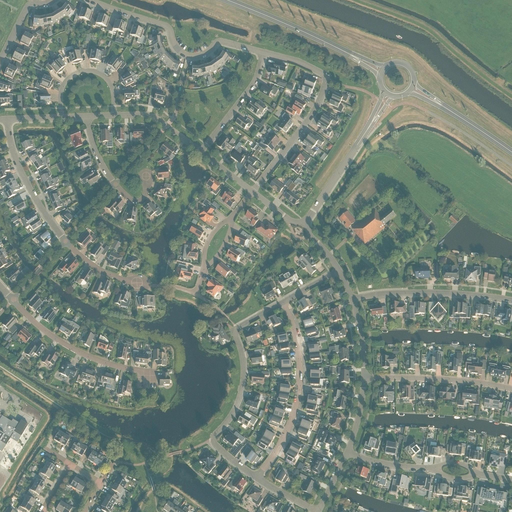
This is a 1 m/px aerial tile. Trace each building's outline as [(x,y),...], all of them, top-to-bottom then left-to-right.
[(60,9),(67,16),(71,10),(73,12),(75,9),(69,5),(68,7),(63,3),(59,8),(60,9)] [(63,18),(67,16),(60,9),(56,12),(61,20),(62,22),(64,21),(63,18)] [(84,20),(88,9),(87,9),(83,9),(83,10),(81,9),(79,15),(76,14),(74,20),(78,21),(79,18),(84,20)] [(91,27),(91,26),(93,20),(90,19),(92,13),(91,12),(88,9),(84,20),(89,22),(88,25),(91,27)] [(54,24),(61,20),(56,12),(51,15),(54,24)] [(40,17),(40,16),(34,15),(34,21),(30,20),(29,28),(33,28),(33,25),(40,27),(40,17)] [(50,25),(54,24),(51,15),(45,16),(48,28),(50,27),(50,25)] [(101,26),(105,15),(104,15),(100,15),(98,15),(96,21),(93,20),(91,26),(95,27),(96,24),(101,26)] [(108,31),(110,25),(107,24),(109,19),(108,18),(108,17),(105,15),(101,26),(106,27),(105,30),(108,31)] [(118,31),(122,21),(122,20),(121,21),(117,20),(117,21),(115,21),(113,26),(110,25),(108,31),(112,32),(113,30),(118,31)] [(125,38),(127,31),(124,30),(126,25),(125,24),(125,23),(122,21),(118,31),(121,33),(120,36),(122,37),(125,38)] [(135,37),(139,26),(138,27),(134,26),(134,27),(132,27),(130,32),(127,31),(125,38),(130,40),(132,36),(135,37)] [(139,26),(135,37),(138,38),(137,42),(142,44),(144,37),(142,36),(143,31),(142,30),(142,29),(139,27),(139,26)] [(20,37),(31,42),(33,37),(36,39),(37,35),(32,33),(30,35),(25,33),(24,34),(21,37),(20,37)] [(162,43),(162,44),(163,43),(163,38),(157,38),(156,35),(149,36),(149,39),(150,41),(150,42),(152,41),(153,46),(162,43)] [(29,45),(31,42),(20,37),(20,42),(20,43),(25,46),(24,49),(29,52),(32,46),(29,45)] [(164,48),(162,44),(162,43),(153,46),(155,50),(152,51),(154,54),(164,48)] [(94,63),(97,52),(93,51),(94,49),(88,47),(87,54),(90,54),(89,60),(91,60),(90,61),(94,63)] [(74,53),(77,64),(81,61),(82,60),(81,54),(84,54),(82,48),(79,48),(80,51),(74,53)] [(159,59),(167,54),(164,48),(154,54),(155,56),(157,55),(159,59)] [(28,55),(29,52),(24,49),(22,52),(17,49),(16,50),(13,53),(12,53),(23,58),(24,55),(27,57),(28,55)] [(97,52),(94,63),(99,63),(99,62),(100,62),(102,56),(105,57),(106,51),(100,50),(100,53),(97,52)] [(77,64),(74,53),(69,54),(68,51),(65,52),(66,58),(70,57),(71,63),(73,63),(73,64),(77,64)] [(218,57),(225,64),(229,58),(231,59),(233,57),(227,52),(225,55),(220,52),(217,56),(218,57)] [(21,61),(23,58),(12,53),(12,58),(12,59),(17,62),(16,65),(21,68),(24,63),(21,61)] [(110,70),(117,61),(112,58),(114,55),(111,53),(108,58),(110,60),(106,65),(108,66),(107,66),(110,70)] [(163,66),(171,57),(167,54),(159,59),(163,62),(161,64),(163,66)] [(55,63),(62,72),(65,68),(64,67),(65,66),(61,62),(64,60),(60,55),(57,57),(55,59),(57,61),(55,63)] [(175,61),(171,57),(163,66),(165,67),(166,66),(170,69),(175,61)] [(221,66),(225,64),(218,57),(213,60),(219,68),(220,70),(221,70),(223,69),(221,66)] [(175,61),(170,69),(174,71),(173,74),(178,76),(181,69),(178,68),(181,62),(176,60),(175,61)] [(218,71),(220,70),(219,68),(213,60),(209,64),(213,72),(217,70),(218,71)] [(117,61),(110,70),(114,72),(114,71),(116,72),(119,67),(122,69),(126,64),(123,62),(121,64),(117,61)] [(62,72),(55,63),(52,65),(50,62),(45,66),(50,72),(51,71),(53,70),(56,74),(58,73),(58,74),(62,72)] [(285,72),(286,66),(275,63),(274,67),(270,66),(268,73),(278,75),(279,71),(285,72)] [(213,72),(209,64),(203,65),(206,74),(207,77),(207,78),(210,77),(209,74),(213,72)] [(19,73),(21,68),(16,65),(14,68),(9,65),(8,66),(5,69),(4,69),(15,74),(16,71),(19,73)] [(198,67),(198,66),(192,65),(192,71),(189,71),(188,78),(194,78),(194,76),(199,76),(198,67)] [(207,77),(206,74),(203,65),(198,67),(199,76),(203,75),(204,78),(207,77)] [(12,79),(15,74),(4,69),(4,70),(4,74),(4,76),(9,78),(8,81),(13,84),(15,81),(12,79)] [(131,78),(128,73),(131,72),(130,69),(124,72),(125,74),(120,77),(121,79),(120,79),(121,83),(131,78)] [(38,79),(42,81),(52,86),(52,85),(53,81),(52,81),(53,79),(47,77),(48,74),(41,71),(38,79)] [(131,78),(121,83),(124,87),(125,86),(125,88),(131,85),(132,88),(138,85),(135,80),(136,79),(136,75),(131,78)] [(305,85),(313,89),(317,80),(305,75),(304,79),(307,80),(305,85)] [(52,86),(42,81),(40,84),(37,82),(34,88),(41,91),(42,88),(48,90),(49,89),(52,86)] [(11,90),(13,85),(7,83),(6,86),(0,83),(0,91),(3,92),(3,91),(7,92),(8,89),(11,90)] [(305,85),(301,84),(298,92),(310,97),(313,89),(305,85)] [(272,90),(264,85),(260,92),(269,97),(271,92),(276,95),(279,90),(273,87),(272,90)] [(153,89),(152,96),(155,97),(154,100),(158,101),(157,102),(162,104),(163,102),(164,103),(165,97),(160,96),(161,91),(157,90),(153,89)] [(130,101),(130,100),(134,100),(134,97),(138,96),(138,91),(131,91),(131,94),(124,94),(124,100),(125,100),(125,102),(130,101)] [(332,99),(340,103),(342,100),(346,102),(349,97),(340,93),(339,96),(334,94),(332,99)] [(43,97),(43,94),(34,94),(34,100),(39,103),(44,103),(44,104),(49,105),(49,103),(50,103),(50,97),(43,97)] [(12,96),(12,95),(6,95),(6,98),(0,98),(0,105),(0,106),(5,105),(5,104),(9,104),(9,101),(12,101),(15,100),(15,96),(12,96)] [(295,105),(303,110),(306,104),(301,101),(303,99),(298,96),(296,95),(293,100),(297,102),(295,105)] [(339,106),(340,103),(332,99),(329,105),(334,107),(333,110),(341,113),(344,108),(339,106)] [(258,106),(252,102),(247,108),(256,115),(259,111),(262,114),(266,108),(260,103),(258,106)] [(299,116),(303,110),(295,105),(293,108),(289,106),(286,111),(288,112),(293,115),(294,113),(299,116)] [(282,123),(290,129),(293,124),(288,120),(290,118),(285,113),(282,117),(284,121),(282,123)] [(321,121),(329,126),(331,123),(335,126),(338,121),(330,116),(328,118),(324,116),(321,121)] [(245,121),(240,117),(236,123),(244,130),(247,126),(249,128),(253,123),(248,119),(245,121)] [(328,129),(329,126),(321,121),(317,126),(322,129),(320,131),(329,137),(332,132),(328,129)] [(286,133),(290,129),(282,123),(281,125),(280,125),(277,124),(274,128),(279,132),(281,130),(286,133)] [(268,140),(276,146),(280,141),(274,137),(276,134),(270,129),(267,132),(268,132),(267,134),(270,137),(268,139),(268,140)] [(81,138),(78,130),(75,132),(74,131),(72,132),(72,133),(69,134),(72,141),(75,148),(82,145),(80,140),(79,140),(79,139),(81,138)] [(126,136),(123,134),(123,130),(117,130),(117,138),(115,139),(120,144),(123,144),(129,143),(129,136),(126,136)] [(140,140),(144,136),(143,135),(143,130),(133,131),(133,134),(130,134),(130,142),(136,142),(136,138),(137,137),(140,140)] [(105,132),(105,131),(101,131),(101,142),(107,142),(107,148),(112,148),(112,145),(112,136),(109,136),(109,131),(105,132)] [(307,140),(315,146),(317,143),(321,146),(324,142),(317,136),(315,138),(310,135),(307,140)] [(268,140),(268,139),(265,137),(258,146),(264,151),(267,147),(272,151),(276,146),(268,140)] [(228,141),(224,138),(218,146),(224,151),(226,148),(231,152),(235,146),(233,144),(235,142),(230,138),(228,141)] [(32,145),(30,141),(33,140),(26,143),(25,142),(21,144),(23,148),(24,148),(25,151),(27,150),(28,153),(35,150),(33,144),(32,145)] [(313,149),(315,146),(307,140),(303,145),(307,148),(305,150),(313,156),(317,152),(313,149)] [(165,164),(172,159),(175,157),(172,154),(174,151),(165,143),(160,150),(169,157),(169,158),(162,162),(161,161),(158,163),(160,166),(165,164)] [(80,162),(89,158),(87,156),(85,152),(82,153),(81,150),(71,154),(73,153),(75,157),(78,159),(80,162)] [(33,165),(43,158),(41,155),(39,156),(36,151),(30,155),(31,158),(30,159),(33,165)] [(243,157),(237,152),(232,157),(240,164),(244,159),(247,161),(251,156),(246,153),(243,157)] [(293,158),(301,164),(303,161),(306,163),(310,159),(303,153),(301,156),(297,153),(293,158)] [(43,158),(33,165),(37,171),(39,169),(41,172),(47,168),(45,165),(46,164),(46,158),(45,157),(46,157),(45,157),(43,158)] [(259,170),(254,166),(257,161),(251,157),(247,163),(250,165),(247,169),(255,175),(260,168),(259,170)] [(89,158),(80,162),(81,166),(81,170),(83,173),(81,175),(90,169),(89,166),(92,165),(89,160),(89,158)] [(301,170),(301,169),(303,166),(300,164),(301,164),(293,158),(289,163),(293,166),(291,169),(298,174),(301,170)] [(8,166),(0,168),(0,170),(1,172),(0,172),(0,179),(5,177),(4,173),(10,171),(8,166)] [(158,179),(168,177),(168,171),(169,171),(169,167),(160,168),(160,172),(157,172),(158,179)] [(44,184),(51,180),(50,177),(51,176),(48,171),(41,174),(43,177),(41,177),(44,184)] [(90,177),(88,174),(80,179),(84,185),(88,182),(90,186),(96,183),(97,183),(101,181),(98,177),(96,174),(90,177)] [(8,189),(16,184),(14,179),(8,182),(7,179),(0,182),(2,188),(7,185),(8,189)] [(55,179),(51,180),(44,184),(47,190),(49,189),(50,192),(57,189),(55,186),(58,185),(55,179)] [(219,185),(211,179),(206,186),(207,184),(213,189),(211,192),(216,196),(220,190),(217,188),(220,185),(219,185)] [(279,193),(284,187),(275,180),(270,186),(279,193)] [(16,184),(8,189),(5,190),(7,196),(8,199),(15,195),(13,193),(19,190),(16,184)] [(170,190),(172,186),(165,184),(164,188),(157,186),(156,191),(155,191),(154,195),(158,196),(164,198),(166,189),(170,190)] [(291,184),(288,188),(286,192),(289,194),(285,198),(295,206),(296,204),(297,204),(298,203),(299,202),(298,201),(300,199),(299,199),(301,197),(301,196),(298,194),(297,194),(296,196),(291,192),(295,187),(291,184)] [(52,204),(60,201),(58,197),(60,196),(58,191),(50,194),(52,196),(50,197),(52,204)] [(232,199),(234,197),(227,191),(222,198),(225,201),(224,203),(230,208),(234,202),(232,199)] [(19,202),(17,202),(15,199),(9,202),(11,207),(13,206),(15,209),(14,211),(19,212),(20,210),(26,207),(22,201),(19,202)] [(120,210),(124,205),(119,200),(114,205),(111,203),(106,208),(112,213),(115,210),(119,214),(122,211),(120,210)] [(217,209),(205,200),(206,201),(204,203),(209,207),(206,211),(203,209),(200,215),(202,216),(200,219),(204,222),(206,220),(208,221),(209,222),(212,219),(213,217),(216,219),(210,214),(215,208),(217,209)] [(60,201),(52,204),(55,210),(57,209),(58,212),(65,209),(63,204),(61,204),(60,201)] [(155,210),(150,203),(144,208),(150,217),(154,214),(157,217),(162,213),(158,208),(155,210)] [(135,218),(136,211),(129,209),(128,215),(124,214),(123,221),(127,222),(127,220),(131,221),(135,222),(135,218)] [(254,226),(258,220),(255,218),(258,215),(251,209),(245,216),(252,222),(251,224),(254,226)] [(73,218),(70,215),(71,214),(67,210),(61,216),(63,218),(62,220),(64,222),(64,223),(67,226),(71,222),(70,221),(75,216),(74,216),(73,218)] [(383,226),(395,216),(391,210),(381,218),(375,210),(352,229),(355,232),(355,233),(365,244),(385,228),(383,226)] [(356,221),(347,211),(345,213),(339,218),(342,223),(344,221),(346,224),(345,225),(347,228),(356,221)] [(25,228),(29,226),(37,220),(34,215),(32,216),(30,214),(22,219),(24,222),(23,223),(25,228)] [(455,225),(459,221),(453,215),(449,219),(455,225)] [(38,220),(29,226),(33,231),(32,232),(34,234),(40,230),(39,227),(41,226),(38,220)] [(273,228),(268,224),(265,227),(261,224),(256,229),(261,233),(262,233),(270,239),(274,234),(275,235),(275,234),(278,230),(274,227),(273,228)] [(200,238),(204,232),(193,225),(189,232),(200,238)] [(247,238),(249,236),(243,231),(241,234),(240,236),(237,235),(234,241),(240,244),(239,244),(244,247),(244,246),(247,239),(247,238)] [(43,236),(40,233),(40,232),(33,239),(34,240),(35,239),(42,245),(41,247),(46,251),(50,247),(47,243),(49,242),(48,241),(51,240),(49,238),(50,238),(46,233),(43,236)] [(90,238),(86,234),(78,243),(84,248),(90,241),(93,243),(97,239),(93,235),(90,238)] [(116,251),(120,244),(115,241),(111,248),(116,251)] [(188,244),(187,250),(185,250),(184,259),(191,260),(191,258),(197,259),(198,251),(195,251),(196,245),(188,244)] [(103,250),(97,246),(91,254),(97,259),(101,253),(104,255),(109,248),(106,246),(103,250)] [(237,252),(231,248),(227,256),(232,259),(232,260),(236,262),(239,257),(241,258),(243,256),(245,253),(238,249),(237,252)] [(40,250),(33,257),(38,261),(44,253),(40,250)] [(117,269),(122,258),(111,253),(109,259),(113,260),(111,266),(117,269)] [(316,270),(313,267),(315,265),(305,254),(299,260),(302,264),(301,265),(300,266),(303,269),(304,269),(306,267),(309,271),(308,271),(311,275),(316,270)] [(134,270),(138,261),(128,257),(126,262),(124,261),(121,269),(124,270),(125,267),(134,270)] [(4,259),(0,261),(0,268),(5,266),(6,268),(13,264),(11,262),(7,264),(4,259)] [(70,274),(77,266),(71,260),(66,266),(64,264),(60,269),(64,273),(66,270),(70,274)] [(229,270),(221,263),(216,270),(225,277),(230,271),(235,275),(237,273),(232,268),(229,270)] [(185,270),(186,266),(179,265),(178,268),(176,277),(179,279),(183,279),(183,277),(187,278),(190,278),(192,275),(192,271),(185,270)] [(456,271),(456,267),(448,267),(448,271),(444,271),(444,279),(458,279),(458,271),(456,271)] [(480,275),(481,268),(474,267),(474,271),(467,270),(466,279),(464,278),(464,279),(466,279),(466,280),(476,281),(477,274),(480,275)] [(430,278),(429,268),(421,268),(421,269),(416,270),(416,272),(415,273),(415,275),(416,275),(416,278),(421,277),(421,279),(430,278)] [(20,282),(28,273),(24,269),(19,274),(15,270),(7,277),(12,283),(17,278),(20,282)] [(494,282),(496,272),(485,270),(484,278),(488,279),(488,281),(494,282)] [(86,284),(92,275),(86,271),(82,277),(80,275),(75,282),(80,285),(82,281),(86,284)] [(297,279),(294,272),(291,274),(291,275),(289,276),(289,275),(285,277),(285,278),(282,280),(281,280),(280,281),(279,282),(280,283),(281,284),(283,288),(289,284),(290,285),(292,284),(291,283),(295,281),(295,280),(297,279)] [(214,282),(211,280),(207,285),(210,288),(207,291),(214,297),(218,292),(219,293),(223,287),(215,281),(214,282)] [(110,284),(103,281),(102,284),(98,283),(94,292),(99,295),(101,292),(103,292),(104,295),(109,293),(108,290),(110,284)] [(267,300),(275,295),(272,290),(276,288),(272,282),(267,285),(269,290),(263,294),(265,298),(265,299),(266,299),(267,300)] [(332,301),(329,295),(333,293),(330,286),(327,287),(327,288),(320,291),(323,297),(324,297),(325,300),(324,300),(326,304),(332,301)] [(128,300),(130,295),(122,292),(120,298),(117,297),(114,303),(121,306),(120,307),(121,307),(127,308),(130,301),(128,300)] [(41,303),(36,298),(35,298),(36,297),(34,295),(29,300),(32,303),(29,306),(35,311),(39,306),(42,308),(46,303),(44,300),(41,303)] [(148,298),(148,296),(144,297),(144,298),(144,300),(142,300),(141,298),(142,297),(138,298),(139,306),(142,306),(142,307),(144,307),(148,307),(148,309),(152,309),(151,307),(154,307),(154,297),(148,298)] [(306,301),(305,299),(298,303),(299,303),(300,305),(299,306),(299,307),(298,308),(298,309),(299,310),(301,314),(300,313),(309,308),(310,309),(313,307),(308,300),(306,301)] [(399,306),(399,303),(391,303),(391,314),(399,314),(399,313),(406,313),(405,305),(401,306),(399,306)] [(419,304),(419,303),(415,303),(415,307),(409,307),(410,319),(415,319),(415,315),(419,315),(419,314),(425,314),(425,307),(424,307),(424,304),(427,304),(427,303),(419,304)] [(446,313),(440,306),(440,303),(434,303),(433,309),(430,312),(431,312),(438,320),(446,312),(446,313)] [(460,314),(461,304),(454,304),(453,311),(450,310),(450,316),(456,317),(456,314),(460,314)] [(461,304),(460,314),(464,315),(463,318),(470,318),(470,311),(467,311),(467,305),(461,304)] [(375,307),(375,305),(370,306),(371,312),(372,311),(372,315),(383,314),(383,315),(387,314),(386,307),(381,307),(381,306),(375,307)] [(335,309),(335,306),(328,308),(329,311),(330,311),(334,322),(341,320),(339,312),(340,312),(339,308),(335,309)] [(483,315),(484,307),(477,306),(476,308),(473,308),(472,317),(475,317),(476,315),(483,315)] [(49,324),(55,316),(49,311),(51,309),(49,307),(45,311),(47,313),(43,319),(49,324)] [(484,307),(483,315),(490,316),(490,319),(493,319),(494,310),(491,310),(492,308),(484,307)] [(510,321),(511,311),(503,309),(503,313),(501,312),(497,311),(496,317),(502,318),(502,320),(510,321)] [(12,335),(18,329),(13,325),(16,322),(10,316),(2,325),(8,330),(12,335)] [(277,319),(275,316),(269,319),(270,321),(267,323),(269,326),(272,325),(274,328),(283,323),(284,325),(284,324),(281,320),(281,319),(280,319),(279,318),(278,318),(277,319)] [(305,330),(314,327),(313,321),(314,320),(313,317),(305,319),(306,322),(304,323),(305,330)] [(67,321),(63,318),(60,324),(62,325),(59,331),(64,334),(69,326),(71,322),(67,321)] [(69,326),(64,334),(69,337),(72,332),(75,334),(79,328),(79,327),(72,322),(71,322),(69,326)] [(220,328),(219,325),(213,328),(215,331),(214,332),(215,334),(211,337),(214,342),(219,340),(222,345),(229,341),(221,328),(220,328)] [(248,343),(258,339),(256,334),(261,332),(259,327),(252,329),(254,333),(245,336),(248,343)] [(314,327),(305,330),(307,336),(309,336),(310,339),(316,337),(318,336),(318,335),(319,334),(319,333),(318,332),(317,331),(316,331),(314,327)] [(338,331),(337,328),(330,329),(331,335),(334,334),(335,339),(345,336),(344,330),(338,331)] [(31,337),(23,329),(19,334),(16,333),(11,339),(15,342),(19,338),(22,340),(22,341),(25,344),(31,337)] [(279,344),(289,343),(287,336),(285,336),(285,333),(279,334),(279,338),(278,338),(279,344)] [(94,336),(90,334),(89,334),(90,334),(89,336),(85,335),(82,342),(86,343),(85,345),(84,345),(89,347),(92,340),(95,342),(97,336),(94,334),(94,336)] [(107,341),(106,339),(104,338),(103,337),(100,336),(100,335),(98,341),(99,341),(100,341),(97,348),(105,351),(106,349),(109,350),(108,351),(111,352),(114,345),(111,344),(110,345),(108,344),(107,344),(108,342),(107,341)] [(45,348),(38,343),(36,347),(34,347),(31,345),(25,354),(32,359),(35,354),(38,357),(45,348)] [(289,343),(279,344),(275,345),(276,349),(277,350),(278,351),(279,351),(280,355),(288,353),(288,350),(290,349),(289,343)] [(310,354),(319,353),(318,346),(320,346),(320,343),(311,344),(311,347),(309,347),(310,354)] [(130,353),(131,345),(125,344),(124,349),(120,348),(118,358),(125,360),(126,353),(130,353)] [(341,350),(341,346),(335,347),(336,353),(340,353),(341,361),(345,360),(346,361),(347,361),(347,360),(348,360),(347,354),(348,354),(347,349),(341,350)] [(252,364),(262,363),(262,356),(263,355),(262,349),(254,351),(255,356),(251,357),(252,364)] [(141,364),(142,355),(139,355),(139,354),(138,351),(133,351),(132,357),(136,357),(135,364),(141,364)] [(165,366),(166,354),(160,354),(160,351),(154,351),(153,357),(157,358),(157,366),(165,366)] [(419,365),(419,351),(414,351),(414,358),(407,358),(407,362),(406,362),(406,365),(407,365),(407,370),(411,370),(414,370),(415,370),(415,365),(419,365)] [(53,365),(58,356),(52,352),(48,358),(45,356),(41,362),(47,366),(49,363),(53,365)] [(142,355),(141,364),(147,365),(148,359),(151,359),(152,353),(147,352),(145,355),(142,355)] [(440,366),(441,352),(435,352),(435,359),(429,358),(428,363),(427,366),(428,366),(428,370),(432,370),(432,371),(435,371),(436,371),(436,366),(440,366)] [(319,353),(310,354),(310,361),(313,361),(313,364),(322,363),(321,359),(320,360),(319,353)] [(461,367),(462,354),(457,353),(456,360),(450,360),(450,364),(449,364),(449,367),(449,371),(453,372),(456,373),(456,372),(457,372),(458,367),(461,367)] [(19,365),(24,358),(19,355),(15,362),(19,365)] [(390,358),(390,357),(382,357),(382,368),(383,368),(384,368),(384,369),(385,369),(386,369),(387,369),(387,368),(388,368),(390,368),(390,365),(396,365),(396,358),(390,358)] [(282,369),(291,369),(291,362),(289,362),(289,359),(280,359),(280,362),(282,362),(282,369)] [(475,374),(476,364),(472,363),(472,360),(467,360),(465,368),(468,369),(468,373),(475,374)] [(476,364),(475,374),(481,375),(482,370),(486,371),(487,361),(483,360),(483,362),(480,361),(480,364),(476,364)] [(74,377),(76,371),(69,367),(70,365),(64,363),(59,373),(67,377),(68,374),(74,377)] [(498,377),(499,368),(496,368),(497,365),(489,363),(488,372),(491,373),(491,376),(497,377),(497,378),(498,377)] [(498,377),(505,379),(506,373),(509,373),(510,367),(503,366),(502,369),(499,368),(498,377)] [(86,382),(90,370),(84,368),(82,377),(78,375),(76,382),(81,384),(82,381),(86,382)] [(348,383),(349,371),(345,371),(345,368),(338,368),(338,375),(341,375),(340,383),(348,383)] [(291,369),(282,369),(282,376),(283,376),(283,379),(289,379),(289,376),(291,375),(291,369)] [(311,379),(320,379),(320,373),(322,373),(322,369),(313,369),(313,372),(311,372),(311,379)] [(90,370),(86,382),(89,383),(88,386),(93,388),(96,382),(93,380),(96,372),(90,370)] [(168,378),(168,372),(163,372),(163,376),(164,376),(164,378),(159,378),(159,386),(161,386),(163,386),(163,385),(169,385),(169,378),(168,378)] [(269,377),(269,373),(262,372),(262,376),(253,375),(252,383),(264,384),(265,376),(269,377)] [(106,384),(109,375),(103,374),(101,380),(98,379),(96,388),(99,388),(100,386),(102,386),(103,383),(106,384)] [(115,377),(109,375),(106,388),(112,390),(111,390),(114,391),(116,384),(113,383),(115,377)] [(320,386),(320,379),(311,379),(310,386),(312,386),(312,389),(321,389),(321,386),(320,386)] [(130,393),(131,383),(124,382),(123,385),(122,385),(121,386),(121,387),(119,386),(118,395),(124,396),(125,392),(130,393)] [(280,393),(289,394),(291,388),(288,387),(289,384),(280,382),(280,386),(281,386),(280,393)] [(388,391),(388,387),(380,387),(380,394),(380,398),(388,398),(388,402),(393,402),(393,396),(393,390),(390,390),(390,391),(388,391)] [(414,400),(414,390),(410,390),(410,387),(403,387),(403,394),(401,394),(401,398),(410,399),(410,400),(414,400)] [(434,400),(434,388),(426,387),(426,392),(424,392),(424,391),(420,391),(419,397),(426,398),(426,400),(434,400)] [(451,391),(451,390),(443,389),(443,391),(440,391),(440,397),(443,397),(443,399),(450,399),(450,397),(455,398),(455,392),(451,391)] [(469,401),(470,391),(463,390),(463,394),(459,394),(458,406),(463,406),(465,400),(469,401)] [(345,410),(347,398),(342,397),(343,392),(335,391),(334,401),(338,401),(337,408),(340,409),(341,409),(345,410)] [(470,391),(469,401),(473,401),(473,404),(479,405),(480,395),(476,395),(477,392),(470,391)] [(259,401),(260,395),(254,393),(252,399),(249,398),(246,405),(257,409),(260,401),(259,401)] [(288,401),(289,394),(280,393),(279,399),(277,399),(277,402),(286,404),(286,401),(288,401)] [(307,403),(317,406),(318,399),(322,400),(322,396),(312,394),(311,397),(309,397),(307,403)] [(491,408),(494,394),(490,394),(490,396),(486,395),(484,405),(491,406),(491,408)] [(494,394),(491,408),(491,407),(502,409),(503,401),(500,400),(500,398),(497,397),(497,395),(494,394)] [(315,412),(317,406),(307,403),(306,410),(308,411),(307,414),(318,416),(319,413),(315,412)] [(274,416),(283,419),(285,413),(283,412),(284,409),(276,406),(275,409),(276,410),(274,416)] [(0,451),(1,453),(6,445),(4,443),(7,437),(18,444),(29,426),(22,421),(20,424),(13,419),(11,423),(9,421),(10,420),(2,416),(2,417),(0,415),(0,414),(0,413),(0,412),(0,451)] [(339,429),(341,425),(340,425),(342,418),(337,417),(338,414),(332,412),(330,417),(333,418),(331,426),(336,427),(335,428),(339,429)] [(249,419),(242,415),(238,421),(247,427),(249,423),(254,426),(257,420),(251,416),(249,419)] [(280,425),(283,419),(274,416),(271,422),(270,421),(269,425),(277,428),(278,425),(280,425)] [(300,427),(309,431),(309,430),(312,431),(314,426),(313,425),(314,422),(306,419),(305,422),(303,421),(300,427)] [(307,437),(309,431),(300,427),(298,434),(300,434),(299,438),(307,441),(308,437),(307,437)] [(263,438),(272,442),(275,436),(273,435),(275,432),(267,428),(265,431),(267,432),(263,438)] [(59,443),(64,435),(61,433),(62,432),(56,429),(52,436),(55,438),(54,440),(59,443)] [(334,444),(336,440),(332,438),(331,434),(323,431),(320,438),(324,439),(323,442),(321,442),(331,446),(330,448),(331,448),(331,447),(333,448),(334,444)] [(66,445),(69,446),(74,438),(74,437),(66,432),(64,435),(59,443),(65,447),(66,445)] [(233,436),(230,433),(225,439),(229,441),(228,442),(233,446),(238,439),(242,442),(245,439),(239,435),(237,438),(234,435),(233,436)] [(76,453),(81,445),(78,443),(79,441),(74,438),(69,446),(72,448),(71,450),(76,453)] [(268,448),(272,442),(263,438),(260,443),(259,442),(257,445),(265,450),(266,447),(268,448)] [(377,449),(379,442),(376,441),(377,441),(371,439),(369,444),(366,443),(364,450),(371,452),(372,448),(374,449),(374,448),(377,449)] [(290,450),(298,454),(301,449),(302,449),(304,446),(296,442),(295,445),(293,444),(290,450)] [(395,455),(397,445),(387,443),(385,453),(395,455)] [(456,446),(455,455),(458,456),(461,456),(461,454),(464,455),(465,448),(466,444),(457,443),(456,445),(456,446)] [(423,449),(417,448),(414,444),(406,450),(412,458),(417,454),(418,455),(422,455),(422,456),(423,456),(424,445),(423,449)] [(86,457),(92,446),(90,445),(88,448),(85,446),(84,447),(81,445),(76,453),(82,457),(83,455),(86,457)] [(93,463),(98,455),(95,453),(96,447),(93,445),(92,446),(86,457),(88,458),(87,460),(93,463)] [(456,446),(456,445),(451,445),(450,446),(447,445),(446,452),(450,453),(449,455),(452,455),(455,455),(456,446)] [(435,457),(436,447),(430,446),(430,447),(427,447),(426,454),(429,454),(429,456),(432,457),(435,457)] [(475,461),(476,451),(476,448),(471,447),(471,446),(468,446),(466,458),(469,458),(469,460),(472,460),(472,461),(475,461)] [(436,447),(435,457),(438,457),(441,458),(441,456),(444,456),(445,449),(442,449),(442,448),(436,447)] [(260,459),(252,453),(253,451),(250,449),(245,457),(248,459),(246,460),(252,464),(254,462),(255,462),(256,463),(257,462),(258,462),(259,461),(262,457),(261,457),(260,459)] [(295,460),(298,454),(290,450),(286,456),(288,457),(287,460),(294,464),(296,461),(295,460)] [(476,451),(475,461),(478,461),(481,462),(481,460),(484,460),(485,453),(482,453),(482,452),(476,451)] [(98,455),(93,463),(99,467),(100,465),(103,467),(108,459),(103,456),(103,455),(99,452),(98,455)] [(215,459),(211,456),(212,455),(208,452),(205,455),(206,455),(202,459),(201,460),(204,464),(205,463),(207,465),(203,470),(208,474),(216,466),(212,463),(215,459)] [(322,471),(323,467),(325,462),(322,461),(324,458),(317,454),(314,460),(317,461),(313,471),(319,474),(321,471),(322,471)] [(505,466),(507,456),(498,454),(497,458),(491,457),(490,466),(498,468),(499,465),(505,466)] [(44,468),(52,473),(55,468),(54,467),(55,464),(47,458),(43,464),(46,465),(44,468)] [(231,471),(225,467),(222,471),(222,470),(218,475),(224,480),(221,485),(224,487),(229,481),(226,479),(229,476),(228,475),(231,471)] [(363,469),(359,467),(358,470),(356,469),(355,474),(361,476),(361,477),(363,478),(363,480),(369,482),(371,476),(368,475),(369,470),(363,468),(363,469)] [(49,479),(52,473),(44,468),(41,474),(39,473),(38,476),(45,481),(47,478),(49,479)] [(285,483),(289,478),(286,476),(286,475),(277,470),(278,468),(276,472),(275,473),(275,475),(276,476),(277,477),(276,479),(275,480),(282,483),(283,481),(285,483)] [(38,476),(32,472),(30,476),(36,479),(34,481),(36,482),(34,485),(42,490),(45,484),(43,483),(45,481),(38,476)] [(388,489),(390,482),(387,481),(387,480),(386,480),(387,475),(379,473),(377,477),(379,478),(378,482),(380,482),(379,485),(385,487),(385,488),(388,489)] [(407,478),(407,477),(402,476),(402,477),(397,476),(397,480),(393,480),(391,488),(397,489),(398,487),(400,487),(400,488),(404,489),(405,488),(408,489),(410,479),(407,478)] [(115,484),(123,489),(126,484),(127,485),(129,481),(122,477),(120,480),(118,479),(115,484)] [(246,483),(239,477),(235,483),(233,481),(228,487),(234,491),(236,488),(241,492),(243,489),(242,489),(246,483)] [(312,491),(314,488),(313,488),(315,484),(313,483),(314,479),(310,477),(308,480),(303,491),(310,495),(312,491)] [(75,490),(80,481),(75,478),(74,480),(71,478),(66,486),(69,488),(70,487),(75,490)] [(422,479),(417,478),(415,486),(419,487),(419,490),(424,493),(425,490),(429,491),(431,482),(426,481),(427,480),(426,480),(427,478),(423,478),(422,479)] [(80,481),(75,490),(81,493),(80,494),(83,496),(88,488),(85,487),(86,485),(80,481)] [(120,495),(123,489),(115,484),(111,490),(113,491),(111,494),(119,498),(121,495),(120,495)] [(39,496),(42,490),(34,485),(32,488),(31,487),(27,493),(35,497),(37,494),(39,496)] [(442,496),(444,486),(441,485),(438,485),(438,487),(435,486),(434,494),(437,494),(437,495),(442,496)] [(444,486),(442,496),(448,496),(452,496),(453,489),(449,488),(450,487),(447,486),(444,486)] [(462,501),(464,488),(461,487),(461,488),(458,487),(458,489),(454,488),(453,496),(453,500),(462,501)] [(259,506),(263,499),(260,497),(262,493),(253,488),(248,496),(255,500),(254,502),(259,506)] [(464,488),(462,501),(468,502),(467,503),(471,504),(472,491),(469,491),(470,489),(467,488),(464,488)] [(504,500),(506,500),(507,493),(503,492),(503,494),(501,494),(500,493),(498,493),(496,493),(496,491),(494,491),(491,490),(489,490),(489,492),(486,491),(485,490),(482,489),(482,488),(478,488),(476,498),(481,499),(480,500),(483,500),(483,501),(500,505),(500,504),(503,505),(504,500)] [(33,500),(35,497),(27,493),(24,498),(26,499),(24,502),(32,507),(35,501),(33,500)] [(117,501),(119,498),(111,494),(110,497),(108,495),(104,501),(113,506),(114,503),(117,505),(118,502),(117,501)] [(275,511),(280,503),(271,498),(268,503),(265,502),(262,508),(265,509),(266,507),(275,511)] [(58,511),(62,511),(66,505),(61,502),(61,501),(58,499),(54,507),(57,508),(56,510),(58,511)] [(166,511),(169,511),(177,501),(174,500),(171,504),(168,502),(163,509),(166,511)] [(110,511),(109,511),(113,506),(104,501),(101,507),(103,508),(101,511),(103,511),(110,511)] [(176,511),(178,510),(176,508),(179,503),(177,501),(169,511),(176,511)] [(27,511),(28,511),(32,507),(24,502),(20,507),(19,507),(17,510),(21,511),(26,511),(27,511)]
